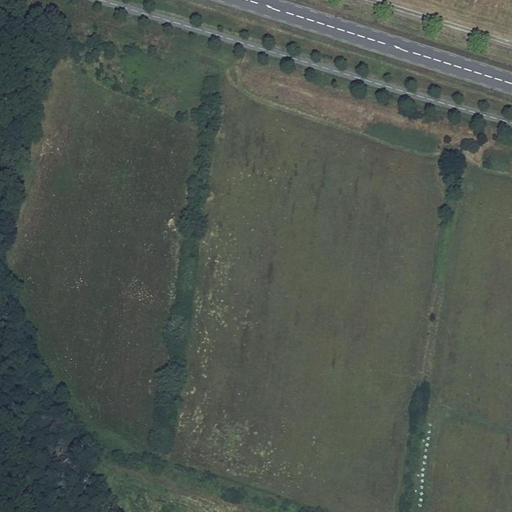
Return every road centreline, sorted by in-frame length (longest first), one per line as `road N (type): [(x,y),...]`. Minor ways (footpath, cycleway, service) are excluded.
road 1 (secondary): [(250,0),(511,82)]
road 2 (track): [(373,0),(511,43)]
